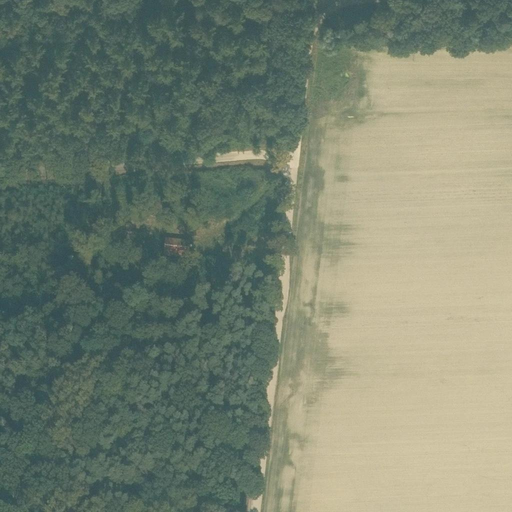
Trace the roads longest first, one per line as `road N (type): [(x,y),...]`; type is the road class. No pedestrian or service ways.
road 1 (track): [(293,153),(256,511)]
road 2 (unclassified): [(0,174),(293,153)]
road 3 (track): [(329,11),(353,0),(511,11)]
road 4 (unclassified): [(327,13),(307,44),(293,153)]
